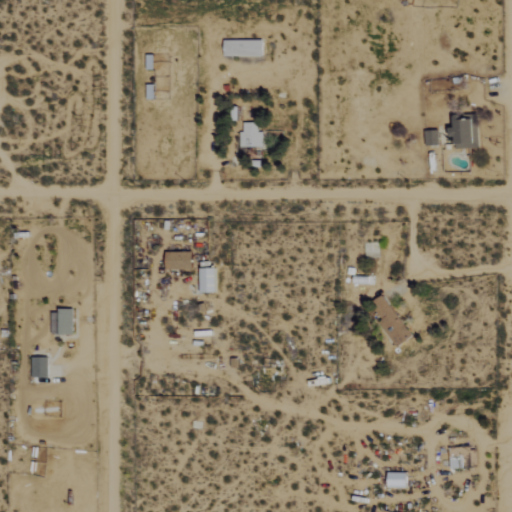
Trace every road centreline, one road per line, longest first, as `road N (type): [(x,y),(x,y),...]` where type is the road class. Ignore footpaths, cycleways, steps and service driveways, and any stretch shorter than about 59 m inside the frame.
road 1 (track): [(511,196),(0,194)]
road 2 (track): [(112,511),(114,0)]
